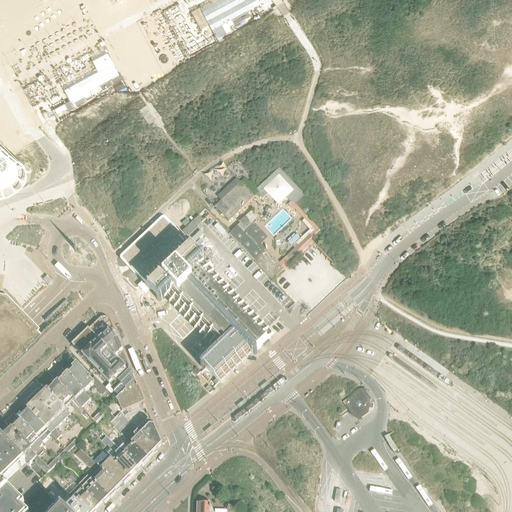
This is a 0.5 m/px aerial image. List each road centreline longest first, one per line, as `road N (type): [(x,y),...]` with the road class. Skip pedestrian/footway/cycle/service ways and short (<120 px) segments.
road 1 (unknown): [(511,342),(436,327),(390,302),(366,254),(511,133)]
road 2 (residential): [(179,449),(114,294)]
road 3 (residential): [(0,389),(88,301),(114,294)]
road 4 (residential): [(103,260),(78,230),(58,236),(54,252),(74,273),(105,277)]
